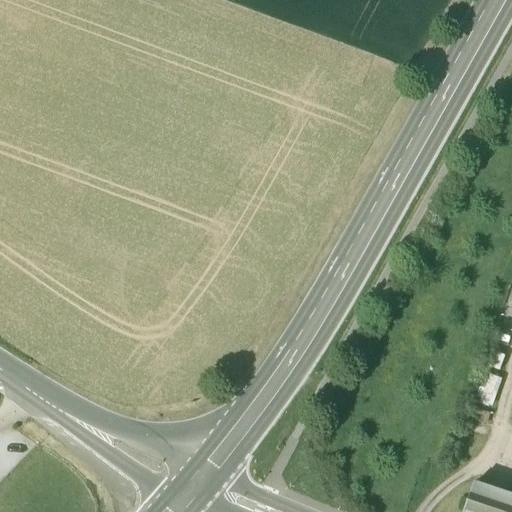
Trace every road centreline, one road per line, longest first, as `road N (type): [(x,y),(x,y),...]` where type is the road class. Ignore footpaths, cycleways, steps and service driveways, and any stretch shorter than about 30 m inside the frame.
road 1 (primary): [(196,491),(342,307),(511,5)]
road 2 (primary): [(481,0),(196,491)]
road 3 (secondary): [(196,491),(0,371)]
